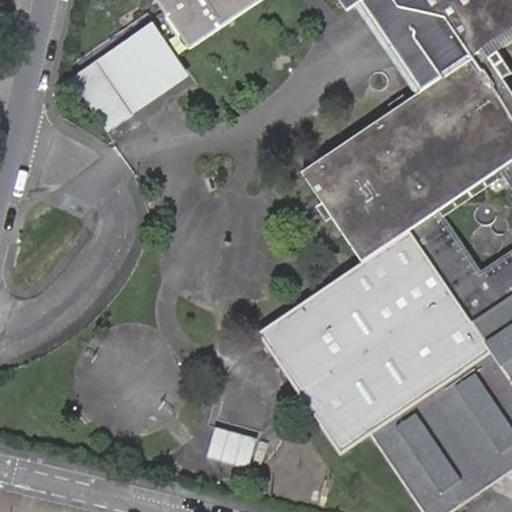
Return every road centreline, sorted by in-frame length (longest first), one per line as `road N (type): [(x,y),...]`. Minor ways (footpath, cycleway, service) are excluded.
road 1 (residential): [(50,0),(0,207)]
road 2 (residential): [(154,511),(0,474)]
